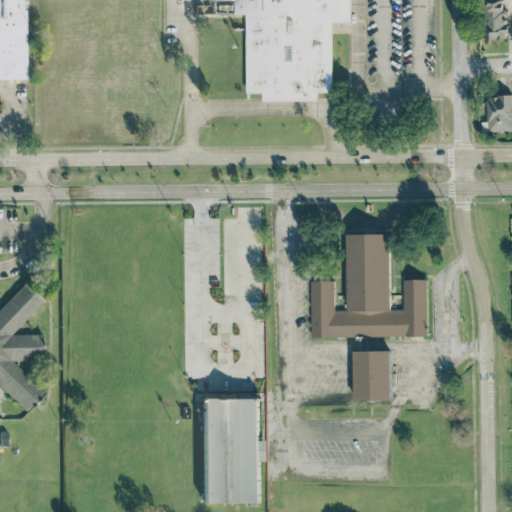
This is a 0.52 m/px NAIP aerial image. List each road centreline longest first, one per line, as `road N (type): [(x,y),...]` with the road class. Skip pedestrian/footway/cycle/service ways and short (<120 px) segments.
road 1 (tertiary): [(511,154),(0,159)]
road 2 (tertiary): [(0,192),(511,188)]
road 3 (residential): [(487,511),(483,288),(465,244),(463,189)]
road 4 (residential): [(462,0),(463,189)]
